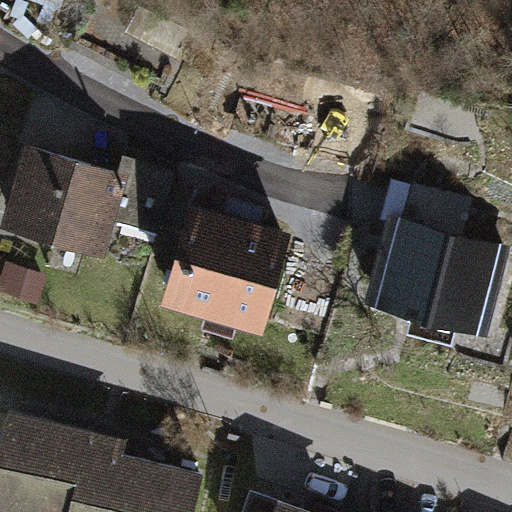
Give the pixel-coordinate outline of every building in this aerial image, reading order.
[(36,0),(60,10),(64,0),(36,0)] [(131,0),(97,0),(74,46),(171,94),(201,35),(131,0)] [(130,171),(27,141),(3,222),(105,252),(115,218),(130,171)] [(135,154),(130,171),(115,218),(158,231),(178,168),(135,154)] [(294,229),(191,199),(162,298),(207,311),(237,320),(265,328),(294,229)] [(511,259),(511,246),(389,214),(368,295),(494,328),(511,259)] [(50,272),(8,259),(0,286),(0,289),(41,302),(50,272)] [(237,320),(207,311),(203,324),(210,326),(233,333),(237,320)] [(107,429),(11,407),(0,453),(0,510),(8,511),(193,511),(204,470),(123,450),(127,434),(107,429)] [(275,511),(280,499),(253,488),(243,511),(275,511)] [(326,511),(318,508),(280,499),(275,511),(326,511)]
